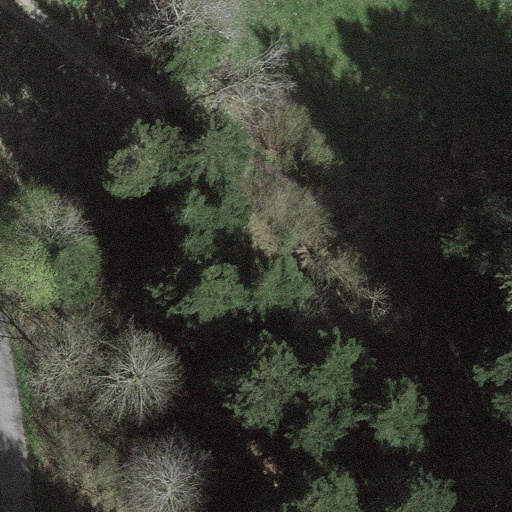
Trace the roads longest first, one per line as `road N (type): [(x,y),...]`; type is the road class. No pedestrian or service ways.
road 1 (track): [(498,511),(487,404),(410,280),(178,59),(21,0)]
road 2 (unclassified): [(0,365),(25,511)]
